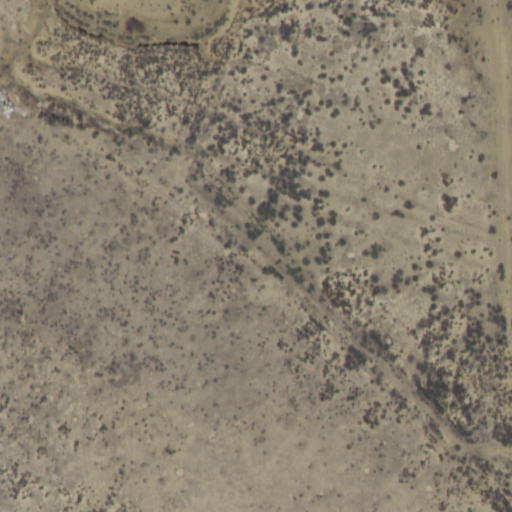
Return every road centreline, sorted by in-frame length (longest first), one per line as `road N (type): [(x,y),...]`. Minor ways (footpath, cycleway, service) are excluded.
road 1 (track): [(0,50),(291,157),(380,220),(469,351),(511,359)]
road 2 (track): [(302,511),(98,405),(0,364)]
